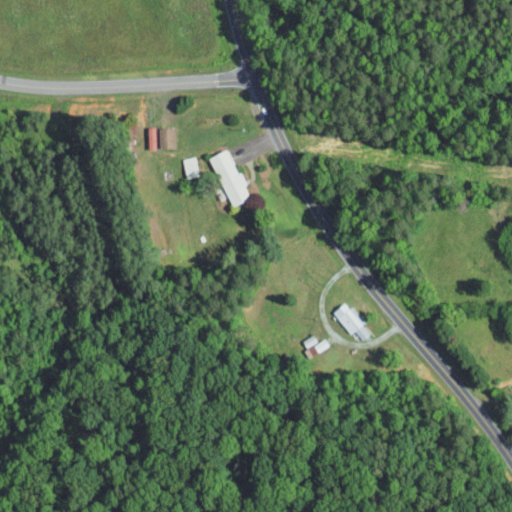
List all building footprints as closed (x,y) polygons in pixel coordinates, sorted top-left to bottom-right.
[(174,146),(173,127),(158,127),(158,147),(174,146)] [(231,205),(249,197),(227,148),(209,155),(231,205)] [(353,330),(361,339),(367,334),(343,302),(331,311),(348,333),(353,330)] [(305,347),(316,341),(312,334),(301,340),(305,347)] [(328,345),(323,338),(303,350),(307,357),(328,345)]
